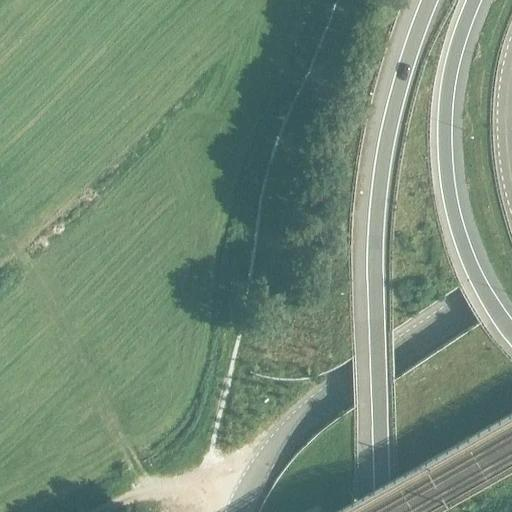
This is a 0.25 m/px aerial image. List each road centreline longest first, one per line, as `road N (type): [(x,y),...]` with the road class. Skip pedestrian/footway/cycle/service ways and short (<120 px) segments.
road 1 (motorway): [(431,0),(403,76),(377,198),(381,511)]
road 2 (tertiary): [(237,511),(259,464),(321,400),(511,275)]
road 3 (motorway): [(511,332),(472,268),(445,176),(454,63),(476,0)]
road 4 (unclassified): [(511,46),(503,103),(511,191)]
road 5 (track): [(103,511),(209,485),(244,491)]
